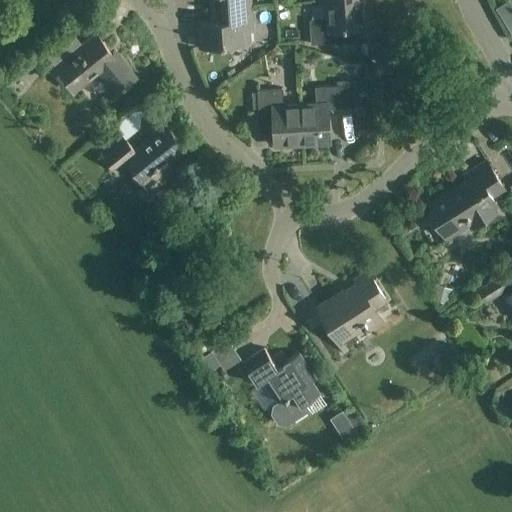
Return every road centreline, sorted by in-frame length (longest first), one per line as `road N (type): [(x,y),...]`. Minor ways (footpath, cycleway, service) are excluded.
road 1 (residential): [(292,211),(202,120),(161,33),(136,0)]
road 2 (residential): [(511,97),(430,146),(357,207),(316,218),(292,211)]
